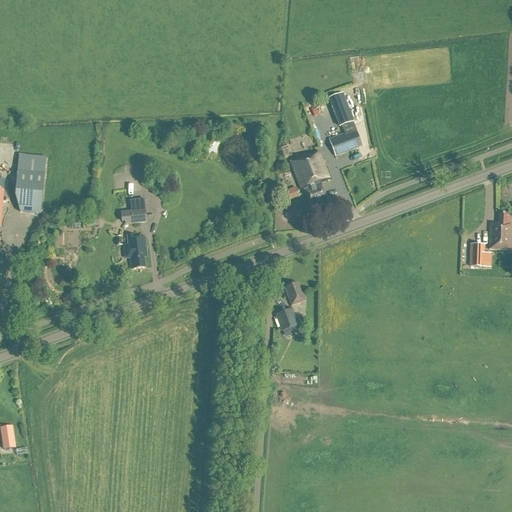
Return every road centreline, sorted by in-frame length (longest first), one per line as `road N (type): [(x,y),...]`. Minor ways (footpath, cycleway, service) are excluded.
road 1 (tertiary): [(0,358),(268,260)]
road 2 (tertiary): [(268,260),(511,168)]
road 3 (unclassified): [(249,511),(268,260)]
